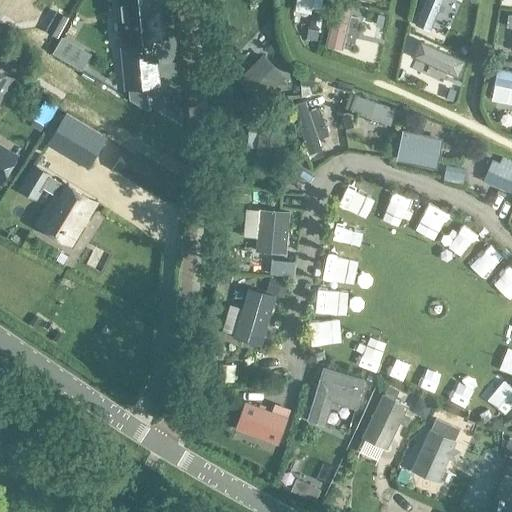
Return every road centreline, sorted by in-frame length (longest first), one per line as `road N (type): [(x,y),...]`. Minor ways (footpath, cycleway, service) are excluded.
road 1 (residential): [(185,13),(196,136),(172,415),(160,442)]
road 2 (tertiary): [(160,442),(0,336)]
road 3 (tertiary): [(283,511),(160,442)]
